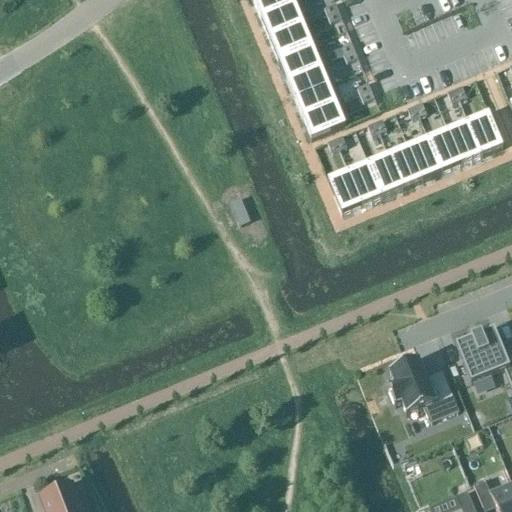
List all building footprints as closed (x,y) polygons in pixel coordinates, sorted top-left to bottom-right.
[(291,0),(265,0),(253,5),(261,25),(296,11),(291,0)] [(335,9),(324,13),(327,21),(338,16),(335,9)] [(296,11),(261,25),(270,45),(304,31),(296,11)] [(338,16),(327,21),(331,28),(342,24),(338,16)] [(304,31),(270,45),(278,65),(312,51),(304,31)] [(352,49),(341,53),(344,61),(355,56),(352,49)] [(312,51),(278,65),(286,85),(320,71),(312,51)] [(355,56),(344,61),(347,68),(358,64),(355,56)] [(320,71),(286,85),(294,105),(329,91),(320,71)] [(368,89),(357,93),(360,101),(371,96),(368,89)] [(329,91),(294,105),(303,125),(337,111),(329,91)] [(462,92),(455,95),(459,106),(467,103),(462,92)] [(455,95),(447,98),(452,109),(459,106),(455,95)] [(371,96),(360,101),(363,108),(374,104),(371,96)] [(422,108),(415,111),(419,123),(427,119),(422,108)] [(337,111),(303,125),(311,145),(345,131),(337,111)] [(415,111),(407,114),(412,126),(419,123),(415,111)] [(489,118),(468,127),(483,161),(502,153),(503,153),(489,119),(489,118)] [(382,125),(375,128),(379,139),(387,136),(382,125)] [(468,127),(448,135),(463,170),(483,161),(468,127)] [(375,128),(367,131),(372,142),(379,139),(375,128)] [(448,135),(428,143),(443,178),(463,170),(448,135)] [(342,142),(335,145),(340,156),(347,153),(342,142)] [(428,143),(408,152),(423,186),(443,178),(428,143)] [(335,145),(327,148),(332,159),(340,156),(335,145)] [(408,152),(388,160),(403,194),(423,186),(408,152)] [(388,160),(368,168),(383,203),(403,194),(388,160)] [(368,168),(348,176),(363,211),(383,203),(368,168)] [(348,176),(328,185),(342,219),(363,211),(348,176)] [(494,334),(456,350),(471,389),(504,375),(511,393),(511,345),(501,350),(494,334)] [(419,366),(420,366),(419,365),(388,377),(389,378),(390,378),(395,390),(388,392),(388,391),(387,391),(395,411),(396,411),(396,410),(402,407),(407,419),(406,420),(406,421),(424,413),(430,429),(458,418),(445,385),(429,392),(419,366)] [(511,511),(511,489),(511,488),(490,497),(485,485),(473,490),(482,511),(483,511),(494,508),(495,511),(511,511)] [(88,511),(86,503),(76,507),(70,492),(42,503),(45,511),(88,511)] [(473,511),(467,497),(456,502),(460,511),(473,511)]
